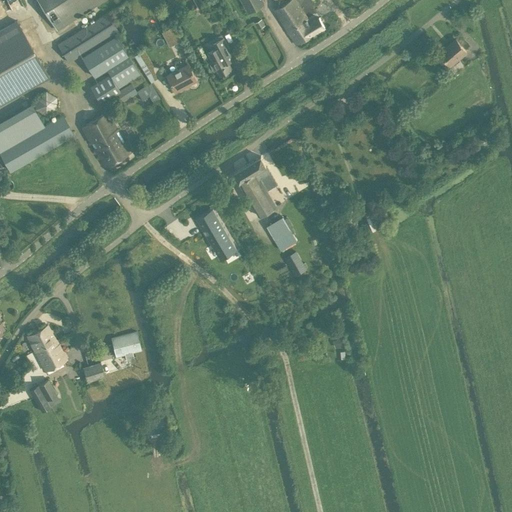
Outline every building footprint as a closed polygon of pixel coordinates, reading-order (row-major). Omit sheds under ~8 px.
[(37,0),(40,4),(56,30),(102,0),(37,0)] [(241,0),(249,13),(264,4),(262,0),(241,0)] [(296,44),(324,27),(318,18),(310,23),(295,0),(288,0),(274,9),(296,44)] [(68,62),(117,30),(106,13),(57,44),(68,62)] [(24,33),(16,19),(0,28),(0,103),(49,76),(24,33)] [(261,19),(255,22),(258,28),(264,25),(261,19)] [(181,40),(174,28),(164,33),(171,45),(181,40)] [(82,56),(94,76),(107,69),(110,74),(91,86),(101,103),(117,93),(120,91),(118,88),(140,73),(115,35),(82,56)] [(456,37),(440,51),(451,64),(467,50),(466,49),(470,45),(461,35),(457,38),(456,37)] [(233,69),(228,61),(234,57),(224,38),(212,44),(214,49),(208,53),(213,63),(211,64),(214,71),(217,69),(220,76),(233,69)] [(455,73),(464,66),(460,60),(450,67),(455,73)] [(189,84),(197,80),(188,63),(167,74),(175,88),(187,82),(189,84)] [(161,98),(151,82),(148,85),(147,84),(136,91),(138,93),(142,100),(149,95),(154,103),(161,98)] [(120,91),(117,93),(123,102),(138,93),(136,91),(132,83),(120,91)] [(46,114),(56,108),(56,96),(45,90),(35,96),(35,108),(46,114)] [(31,103),(0,120),(0,155),(9,171),(69,136),(73,134),(62,115),(44,126),(31,103)] [(118,129),(107,112),(81,127),(104,166),(131,151),(125,141),(124,141),(117,130),(118,129)] [(479,137),(479,143),(484,146),(489,144),(489,138),(484,135),(479,137)] [(259,215),(276,205),(265,187),(275,182),(260,155),(233,171),(259,215)] [(213,208),(196,218),(203,230),(206,229),(209,233),(206,235),(212,245),(220,259),(237,249),(236,246),(213,208)] [(360,227),(352,208),(341,213),(349,232),(360,227)] [(281,250),(297,240),(289,228),(273,238),(281,250)] [(306,269),(296,250),(284,257),(295,275),(306,269)] [(319,324),(313,328),(316,333),(322,329),(319,324)] [(34,350),(54,340),(47,325),(26,335),(34,350)] [(115,356),(141,349),(136,330),(110,337),(115,356)] [(342,337),(333,340),(336,347),(344,344),(345,344),(342,337)] [(56,339),(54,340),(34,350),(44,370),(66,358),(56,339)] [(104,375),(100,362),(82,367),(87,381),(104,375)] [(48,379),(38,385),(29,390),(42,411),(60,400),(48,379)] [(150,429),(162,427),(162,426),(166,425),(164,415),(148,418),(150,429)]
